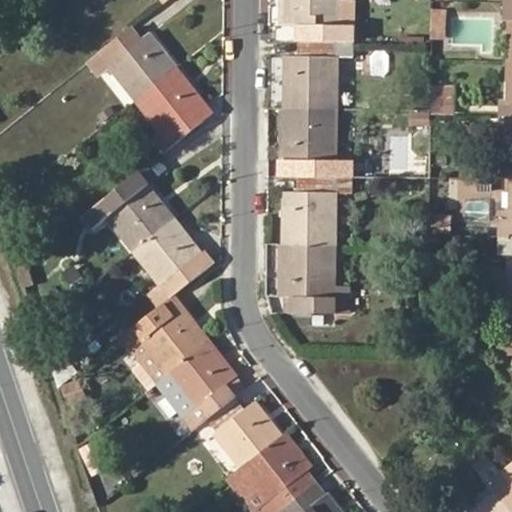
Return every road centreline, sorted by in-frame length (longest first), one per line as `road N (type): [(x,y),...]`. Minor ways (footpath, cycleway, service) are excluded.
road 1 (residential): [(245,0),(246,303),(260,336),(400,511)]
road 2 (secondary): [(46,511),(0,373)]
